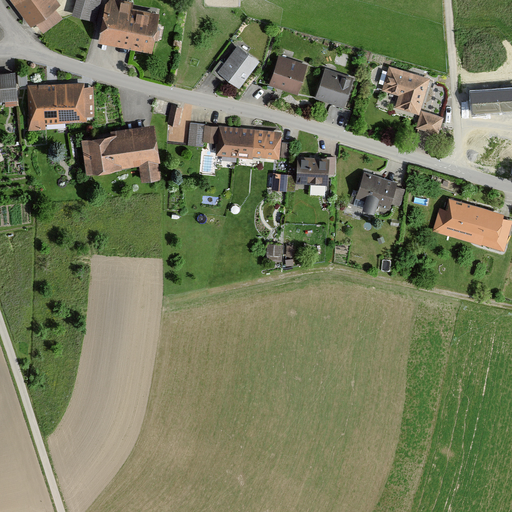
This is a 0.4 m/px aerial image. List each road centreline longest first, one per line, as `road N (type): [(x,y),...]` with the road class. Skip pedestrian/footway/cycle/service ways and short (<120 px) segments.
road 1 (unclassified): [(32,51),(511,186)]
road 2 (unclassified): [(0,322),(62,511)]
road 3 (track): [(452,170),(447,0)]
